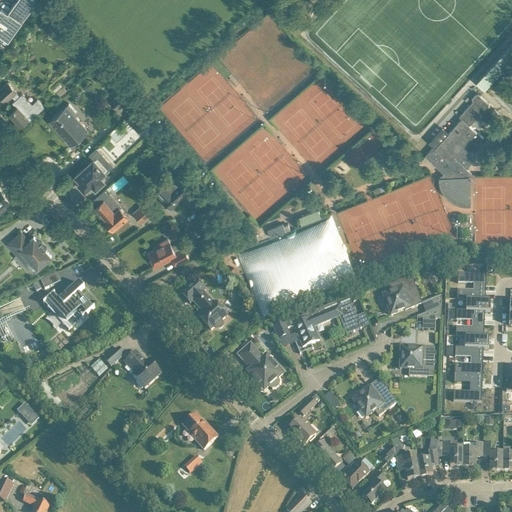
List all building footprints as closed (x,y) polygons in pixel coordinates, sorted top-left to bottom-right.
[(16,0),(8,12),(2,7),(0,9),(0,34),(9,40),(37,0),(16,0)] [(8,82),(0,89),(0,95),(6,102),(13,96),(16,99),(13,102),(18,107),(10,114),(21,126),(28,119),(30,120),(44,106),(38,99),(32,104),(23,94),(21,94),(20,96),(16,92),(17,92),(8,82)] [(122,91),(110,102),(117,109),(129,98),(122,91)] [(469,125),(484,109),(488,104),(477,93),(476,93),(472,97),(473,99),(473,100),(460,115),(462,116),(435,146),(451,161),(472,138),(477,143),(483,137),(469,125)] [(134,96),(130,100),(137,107),(141,103),(134,96)] [(69,103),(49,121),(61,134),(63,132),(65,136),(64,137),(71,145),(88,129),(75,116),(78,113),(69,103)] [(139,108),(128,118),(140,130),(150,121),(139,108)] [(470,152),(477,143),(472,138),(451,161),(435,146),(434,145),(425,156),(443,172),(441,175),(444,190),(450,199),(457,203),(467,205),(470,205),(470,203),(468,203),(468,196),(470,196),(470,194),(468,194),(468,186),(470,186),(470,185),(470,177),(470,175),(469,175),(471,172),(467,168),(472,162),(465,155),(468,151),(470,152)] [(86,166),(75,175),(81,181),(78,183),(80,186),(81,185),(84,187),(83,188),(85,191),(92,184),(96,188),(104,180),(101,176),(105,172),(94,160),(101,153),(97,148),(82,162),(86,166)] [(163,201),(162,201),(169,209),(182,197),(186,202),(187,202),(198,215),(207,207),(191,189),(189,190),(183,182),(178,187),(172,180),(166,186),(165,185),(156,193),(163,201)] [(0,213),(1,214),(7,208),(6,206),(11,202),(0,190),(0,188),(1,188),(0,187),(0,213)] [(111,194),(104,200),(95,207),(106,219),(104,220),(113,230),(128,217),(120,207),(121,206),(111,194)] [(145,202),(134,212),(142,222),(154,212),(145,202)] [(319,210),(300,217),(302,225),(322,218),(319,210)] [(268,230),(271,238),(286,232),(283,224),(268,230)] [(51,256),(45,249),(34,236),(29,240),(21,231),(8,243),(27,265),(32,261),(38,268),(51,256)] [(197,245),(203,252),(214,241),(208,235),(197,245)] [(162,244),(148,252),(156,267),(173,258),(176,264),(189,257),(184,249),(182,250),(178,243),(172,246),(168,239),(161,242),(162,244)] [(56,273),(40,280),(45,290),(60,282),(56,273)] [(458,291),(457,301),(466,301),(485,302),(485,301),(486,276),(458,275),(458,285),(474,286),(474,292),(458,291)] [(423,305),(423,304),(412,278),(390,287),(392,293),(383,297),(387,307),(385,310),(386,312),(388,313),(390,314),(391,316),(411,309),(411,310),(422,305),(423,305)] [(196,280),(181,294),(190,304),(193,302),(203,314),(199,318),(211,331),(215,327),(217,329),(219,329),(221,329),(223,328),(223,325),(223,323),(222,322),(225,318),(219,312),(221,310),(215,303),(214,304),(203,293),(206,291),(196,280)] [(41,290),(38,284),(33,287),(36,292),(41,290)] [(43,304),(48,309),(51,307),(63,320),(65,322),(66,323),(81,310),(87,316),(95,309),(94,308),(93,309),(79,294),(85,289),(79,284),(60,302),(54,296),(55,295),(54,294),(43,304)] [(441,321),(441,297),(434,300),(423,304),(423,305),(422,305),(426,314),(417,318),(416,331),(435,331),(436,321),(441,321)] [(285,323),(273,328),(278,340),(290,335),(288,330),(294,327),(297,335),(292,337),(295,343),(299,341),(303,349),(319,342),(314,328),(341,316),(345,325),(358,319),(350,300),(338,305),(337,303),(286,324),(285,323)] [(466,312),(485,313),(490,313),(491,301),(485,301),(485,302),(466,301),(466,312)] [(456,327),(456,337),(465,337),(484,338),(484,337),(485,313),(466,312),(457,311),(456,321),(473,321),(472,328),(456,327)] [(465,348),(483,349),(489,349),(489,337),(484,337),(484,338),(465,337),(465,348)] [(283,375),(266,356),(263,359),(251,345),(238,356),(251,370),(247,373),(264,392),(269,388),(272,389),(276,389),(279,386),(280,383),(278,379),(283,375)] [(455,363),(454,373),(482,374),(483,349),(465,348),(455,347),(455,357),(471,358),(471,364),(455,363)] [(434,378),(435,348),(422,348),(422,349),(401,348),(401,350),(401,351),(398,353),(398,355),(399,357),(400,358),(401,358),(400,370),(409,370),(409,377),(434,378)] [(119,349),(105,361),(111,367),(124,355),(119,349)] [(145,389),(161,375),(149,361),(146,364),(136,353),(125,363),(135,374),(133,376),(145,389)] [(454,391),(453,401),(481,402),(482,374),(454,373),(454,382),(470,383),(470,391),(454,391)] [(397,404),(379,380),(369,388),(370,389),(353,401),(354,403),(354,407),(355,409),(357,410),(359,409),(366,419),(370,416),(375,412),(379,418),(397,404)] [(316,405),(319,401),(315,397),(311,400),(299,412),(304,417),(316,405)] [(25,405),(18,412),(27,422),(35,415),(25,405)] [(401,414),(396,418),(400,423),(405,419),(401,414)] [(196,415),(183,426),(199,444),(198,445),(204,451),(218,438),(207,426),(206,426),(196,415)] [(316,436),(300,420),(290,429),(296,435),(294,438),(304,448),(316,436)] [(324,440),(315,450),(319,454),(314,459),(330,475),(342,464),(327,448),(329,445),(324,440)] [(463,468),(463,446),(450,446),(450,443),(443,443),(443,445),(438,445),(436,451),(437,459),(443,457),(450,457),(450,467),(463,468)] [(483,458),(483,444),(475,444),(475,446),(463,446),(463,468),(476,468),(476,458),(483,458)] [(502,472),(503,454),(490,454),(491,444),(483,444),(483,458),(490,458),(490,472),(502,472)] [(395,455),(394,450),(391,447),(384,454),(386,456),(383,458),(388,463),(395,455)] [(511,448),(504,449),(504,454),(503,454),(502,472),(511,472),(511,448)] [(438,465),(437,459),(436,451),(428,452),(429,458),(416,460),(420,478),(433,476),(431,466),(438,465)] [(420,478),(416,460),(415,455),(396,459),(398,472),(406,471),(407,481),(420,478)] [(202,463),(196,456),(184,467),(190,474),(202,463)] [(351,464),(356,459),(352,456),(347,461),(351,464)] [(345,470),(336,479),(336,480),(337,480),(342,485),(344,483),(352,491),(359,484),(369,474),(359,464),(349,474),(345,470)] [(372,507),(387,492),(381,486),(386,480),(379,473),(369,482),(373,487),(362,498),(372,507)] [(2,480),(0,484),(0,499),(5,502),(13,486),(2,480)] [(47,511),(50,507),(26,496),(23,502),(35,508),(33,511),(47,511)] [(310,504),(302,496),(287,511),(307,511),(305,510),(310,504)]
